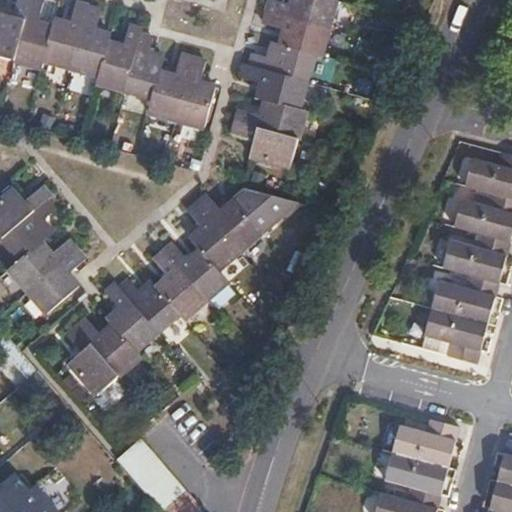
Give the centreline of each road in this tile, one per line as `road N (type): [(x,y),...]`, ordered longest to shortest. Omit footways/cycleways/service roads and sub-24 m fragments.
road 1 (tertiary): [(315,353),(427,103)]
road 2 (residential): [(315,353),(491,406)]
road 3 (tertiary): [(260,511),(315,353)]
